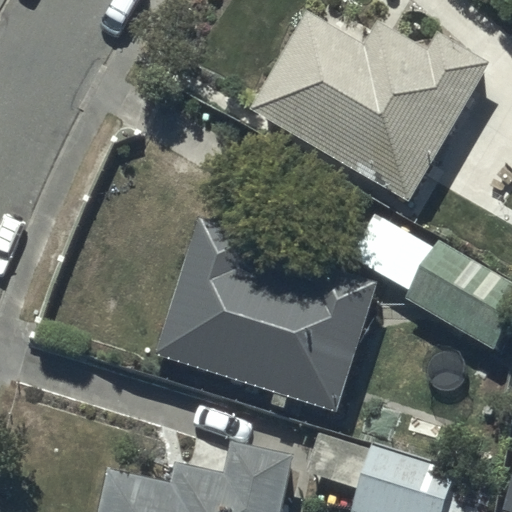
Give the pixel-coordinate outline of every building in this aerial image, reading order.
[(313,4),(254,105),(415,199),(497,60),(441,27),(431,44),(383,16),(370,37),(313,4)] [(437,242),(378,207),(351,252),(411,288),(407,295),(493,346),(511,314),(511,274),(442,233),(437,242)] [(264,230),(204,210),(158,351),(343,412),(386,280),(325,260),(319,276),(256,255),(264,230)] [(374,448),(321,431),(309,469),(363,486),(355,511),(359,511),(487,511),(497,482),(375,444),(374,448)] [(100,511),(283,511),(297,452),(233,438),(231,449),(196,441),(192,461),(182,459),(178,479),(110,465),(100,511)] [(511,464),(500,499),(509,502),(507,507),(511,508),(511,464)]
